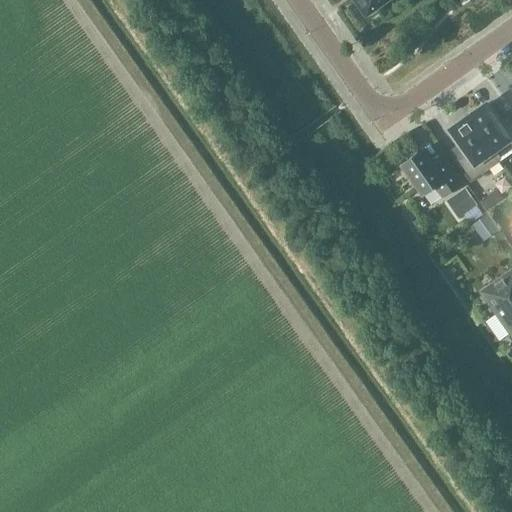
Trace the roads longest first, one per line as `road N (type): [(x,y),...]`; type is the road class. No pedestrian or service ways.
road 1 (track): [(116,0),(488,511)]
road 2 (residential): [(297,0),(382,120),(511,28)]
